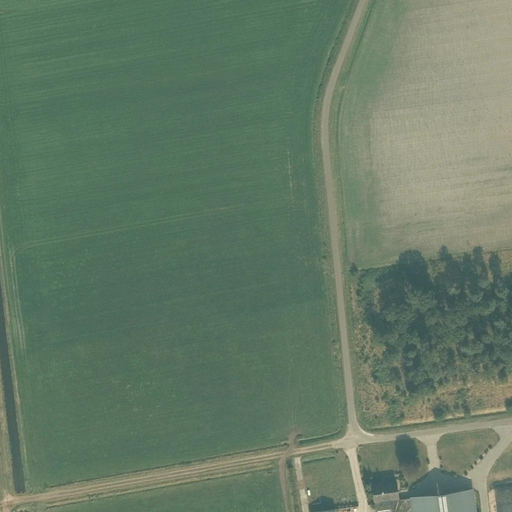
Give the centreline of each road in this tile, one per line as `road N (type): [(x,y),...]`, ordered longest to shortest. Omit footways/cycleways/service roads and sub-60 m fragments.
road 1 (unclassified): [(353,441),(324,143),(330,86),(363,0)]
road 2 (track): [(5,511),(11,501),(353,441)]
road 3 (unclassified): [(353,441),(511,421)]
